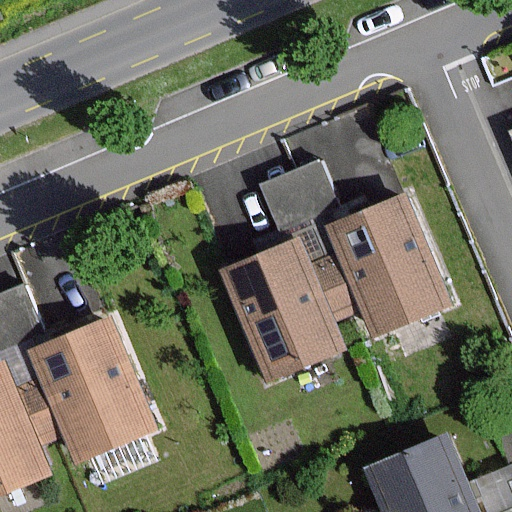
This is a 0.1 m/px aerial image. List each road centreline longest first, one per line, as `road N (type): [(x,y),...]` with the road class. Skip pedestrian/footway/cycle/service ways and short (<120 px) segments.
road 1 (residential): [(0,218),(433,39)]
road 2 (tertiary): [(0,99),(233,0)]
road 3 (residential): [(433,39),(511,230)]
